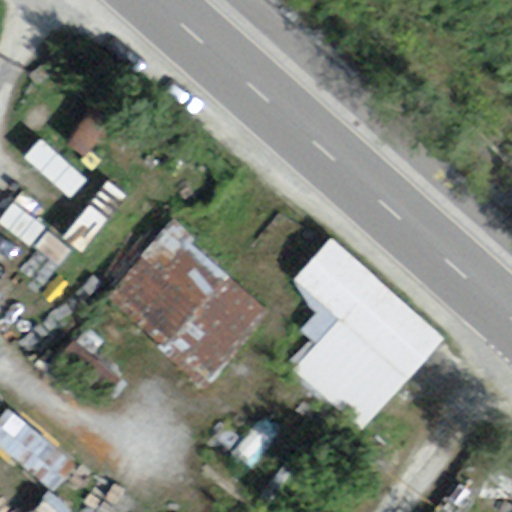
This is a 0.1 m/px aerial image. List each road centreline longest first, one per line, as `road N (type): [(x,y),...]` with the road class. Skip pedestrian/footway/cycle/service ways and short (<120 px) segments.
road 1 (secondary): [(511,307),(191,0)]
road 2 (track): [(511,356),(393,511)]
road 3 (track): [(0,347),(117,435)]
